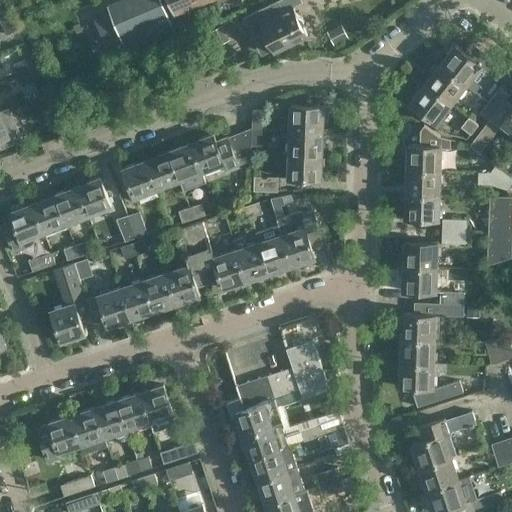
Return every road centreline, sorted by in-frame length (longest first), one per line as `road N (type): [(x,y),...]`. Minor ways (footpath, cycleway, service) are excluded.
road 1 (residential): [(0,179),(282,73),(370,66)]
road 2 (residential): [(387,511),(355,410),(362,279)]
road 3 (residential): [(362,279),(370,66)]
road 4 (residential): [(178,338),(362,279)]
road 5 (residential): [(236,511),(178,338)]
road 6 (residential): [(46,380),(178,338)]
road 7 (residential): [(46,380),(0,266)]
